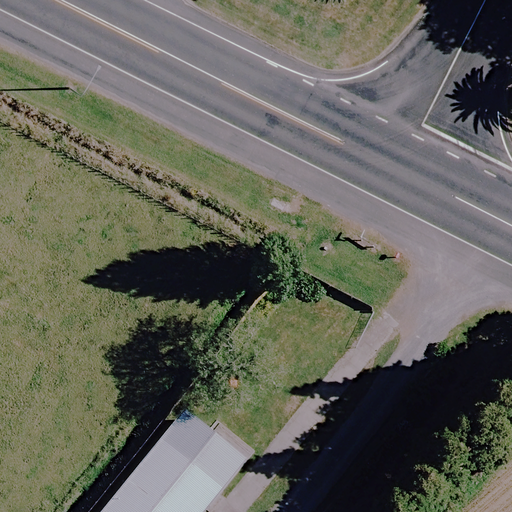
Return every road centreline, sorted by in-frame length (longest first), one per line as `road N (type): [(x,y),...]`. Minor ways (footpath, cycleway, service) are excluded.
road 1 (primary): [(65,0),(400,168)]
road 2 (residential): [(489,0),(400,168)]
road 3 (primary): [(400,168),(511,224)]
